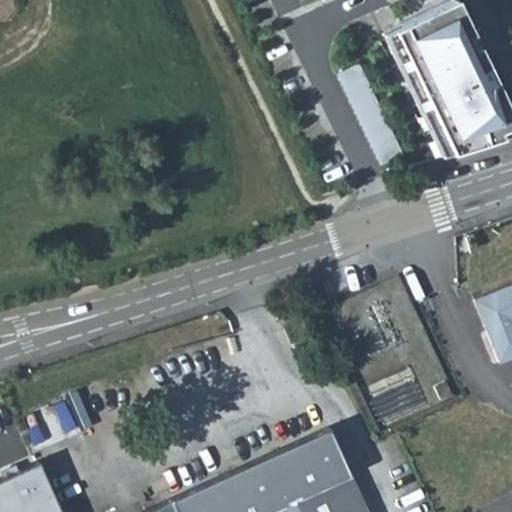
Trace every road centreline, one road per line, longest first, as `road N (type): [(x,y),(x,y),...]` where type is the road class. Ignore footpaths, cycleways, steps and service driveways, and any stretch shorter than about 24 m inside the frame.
road 1 (tertiary): [(153,296),(390,225)]
road 2 (residential): [(300,30),(390,225)]
road 3 (tertiary): [(0,356),(153,296)]
road 4 (tertiary): [(153,296),(0,329)]
road 5 (tertiary): [(390,225),(511,186)]
